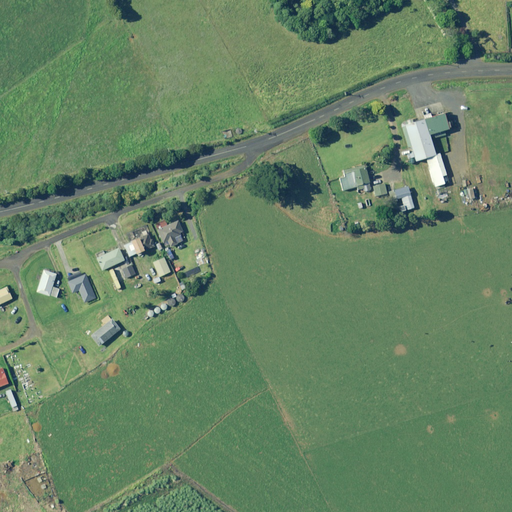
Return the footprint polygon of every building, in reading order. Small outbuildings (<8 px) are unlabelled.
[(431,134),(449,128),(446,119),(444,112),(423,119),(404,125),(415,160),(437,154),(431,134)] [(370,189),(363,165),(343,171),(344,176),(339,177),(342,190),(356,186),(357,189),(363,188),(364,191),(370,189)] [(387,193),(385,183),(372,186),(375,196),(387,193)] [(394,190),(388,192),(391,202),(397,200),(401,198),(403,205),(396,207),(397,212),(414,207),(407,186),(394,190)] [(183,234),(177,220),(157,229),(164,245),(168,243),(170,247),(182,241),(180,235),(183,234)] [(135,253),(135,254),(156,245),(151,232),(130,240),(130,242),(124,244),(129,256),(135,253)] [(125,259),(119,247),(114,250),(113,247),(95,256),(102,270),(119,262),(125,259)] [(166,264),(163,257),(152,262),(159,276),(170,271),(166,264)] [(125,259),(119,262),(120,264),(108,270),(117,289),(121,287),(120,284),(123,282),(122,280),(136,273),(131,263),(128,264),(125,259)] [(43,269),(36,291),(49,295),(49,294),(56,297),(59,288),(51,286),(56,274),(43,269)] [(84,302),(95,298),(83,269),(65,277),(72,293),(78,290),(84,302)] [(0,303),(12,298),(6,287),(0,289),(0,303)]
